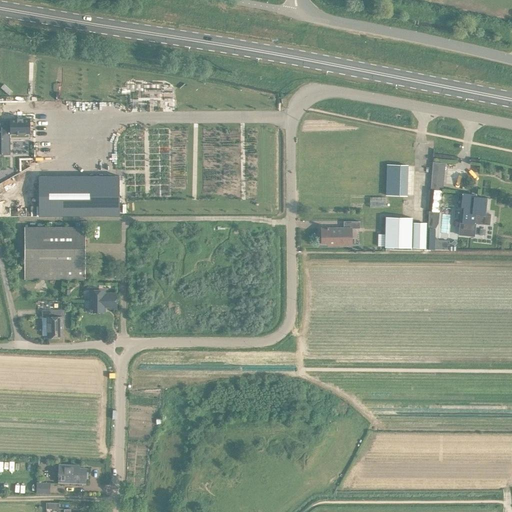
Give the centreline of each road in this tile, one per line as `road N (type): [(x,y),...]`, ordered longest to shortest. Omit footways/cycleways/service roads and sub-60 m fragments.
road 1 (unclassified): [(136,343),(271,341),(284,332),(292,109),(301,97),(314,91),(511,124)]
road 2 (primary): [(511,100),(0,8)]
road 3 (unclassified): [(297,0),(301,14),(511,58)]
road 4 (track): [(290,252),(511,252)]
road 5 (unclassified): [(106,343),(26,345),(0,266)]
road 6 (residential): [(117,511),(119,363)]
